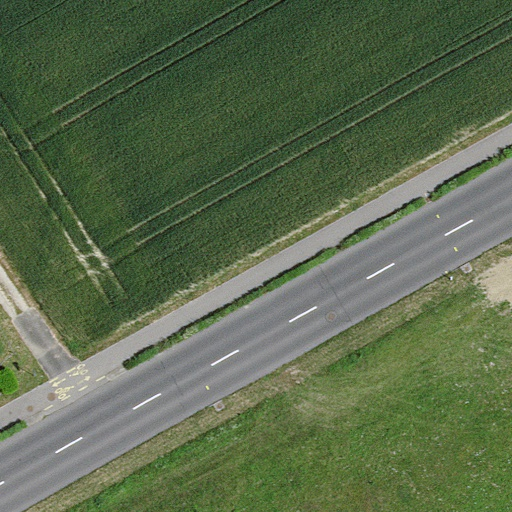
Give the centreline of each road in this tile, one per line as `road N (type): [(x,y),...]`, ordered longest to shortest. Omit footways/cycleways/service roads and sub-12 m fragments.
road 1 (tertiary): [(0,489),(511,201)]
road 2 (track): [(105,428),(0,281)]
